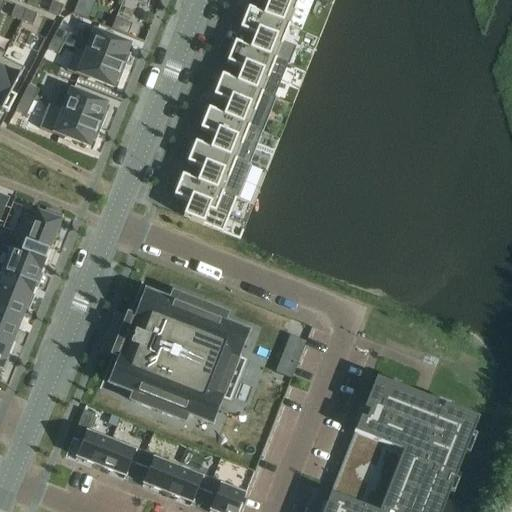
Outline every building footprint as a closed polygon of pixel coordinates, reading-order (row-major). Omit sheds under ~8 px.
[(29,0),(27,5),(38,10),(41,0),(29,0)] [(91,0),(79,0),(74,15),(88,21),(96,2),(91,0)] [(261,0),(269,3),(264,16),(270,18),(290,26),(300,0),(261,0)] [(53,3),(48,13),(59,18),(63,7),(53,3)] [(16,7),(11,18),(22,22),(26,11),(16,7)] [(249,9),(240,30),(256,36),(251,49),(256,51),(277,59),(290,65),(297,48),(283,43),(290,26),(270,18),(264,16),(249,9)] [(26,11),(22,22),(33,26),(37,15),(26,11)] [(116,19),(112,30),(128,37),(132,26),(116,19)] [(58,29),(53,40),(63,45),(69,35),(58,29)] [(76,49),(76,50),(125,69),(131,55),(128,54),(131,46),(94,32),(85,53),(76,49)] [(53,40),(48,50),(58,55),(63,45),(53,40)] [(235,43),(227,64),(242,70),(238,82),(243,85),(264,93),(276,97),(288,66),(290,66),(290,65),(277,59),(256,51),(251,49),(235,43)] [(76,50),(67,72),(113,91),(116,83),(119,84),(125,69),(76,50)] [(5,55),(0,64),(0,112),(2,113),(3,110),(8,113),(17,97),(11,95),(24,69),(4,59),(6,55),(5,55)] [(222,76),(214,97),(229,103),(224,116),(230,118),(250,126),(264,132),(277,98),(276,97),(264,93),(243,85),(238,82),(222,76)] [(29,86),(22,99),(33,105),(39,92),(29,86)] [(49,107),(48,108),(102,129),(107,114),(104,113),(107,105),(61,87),(53,108),(49,107)] [(22,99),(16,112),(26,118),(33,105),(22,99)] [(48,108),(40,130),(90,150),(93,142),(96,143),(102,129),(48,108)] [(209,110),(201,131),(216,137),(211,149),(217,152),(237,160),(250,166),(264,132),(250,126),(230,118),(224,116),(209,110)] [(196,143),(188,164),(203,170),(198,183),(204,185),(239,199),(252,166),(250,166),(237,160),(217,152),(211,149),(196,143)] [(183,177),(174,198),(190,204),(184,218),(190,221),(223,234),(237,200),(238,201),(239,199),(204,185),(198,183),(183,177)] [(0,222),(8,202),(0,198),(0,222)] [(1,233),(0,236),(0,249),(43,267),(63,217),(47,210),(44,216),(37,213),(34,220),(25,217),(16,239),(1,233)] [(0,274),(38,289),(43,276),(40,275),(43,267),(0,249),(0,274)] [(0,298),(30,310),(35,297),(32,296),(35,289),(38,290),(38,289),(0,274),(0,298)] [(119,360),(109,385),(134,395),(131,402),(184,423),(187,416),(212,426),(222,401),(230,403),(246,362),(239,359),(249,334),(223,324),(226,317),(173,296),(170,303),(145,293),(135,318),(128,315),(111,357),(119,360)] [(0,298),(0,323),(18,331),(26,310),(29,311),(30,310),(0,298)] [(0,347),(10,352),(18,331),(0,323),(0,347)] [(292,337),(283,360),(297,366),(306,343),(292,337)] [(0,374),(1,375),(10,352),(0,347),(0,374)] [(442,511),(479,420),(451,410),(453,406),(438,400),(436,404),(425,399),(424,399),(423,402),(412,397),(413,395),(406,392),(407,388),(393,382),(391,386),(376,380),(364,410),(360,409),(354,424),(358,425),(327,505),(323,504),(319,511),(442,511)] [(79,426),(73,439),(83,443),(88,429),(90,430),(96,416),(84,411),(79,426)] [(116,428),(119,420),(111,417),(108,425),(116,428)] [(83,443),(76,461),(77,461),(78,459),(101,469),(113,439),(90,430),(88,429),(83,443)] [(113,439),(101,469),(125,478),(124,480),(125,481),(132,463),(138,449),(113,439)] [(138,449),(132,463),(141,467),(146,452),(138,449)] [(146,452),(141,467),(150,470),(155,456),(146,452)] [(150,470),(143,488),(144,488),(145,486),(168,495),(180,466),(155,456),(150,470)] [(180,466),(168,495),(192,504),(191,507),(192,507),(199,490),(203,480),(202,479),(179,470),(181,466),(180,466)] [(203,480),(199,490),(208,493),(213,480),(203,476),(202,479),(203,480)] [(213,480),(208,493),(217,497),(222,483),(213,480)] [(217,497),(210,511),(238,511),(247,493),(222,483),(217,497)]
